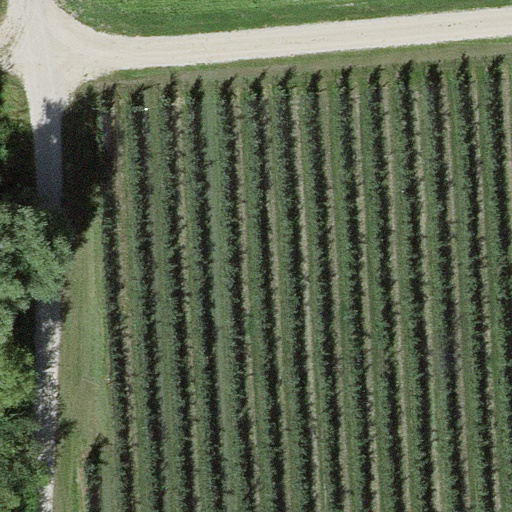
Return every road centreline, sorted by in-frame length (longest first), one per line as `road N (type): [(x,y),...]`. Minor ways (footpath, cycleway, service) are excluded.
road 1 (track): [(32,0),(47,60),(34,511)]
road 2 (track): [(0,59),(511,14)]
